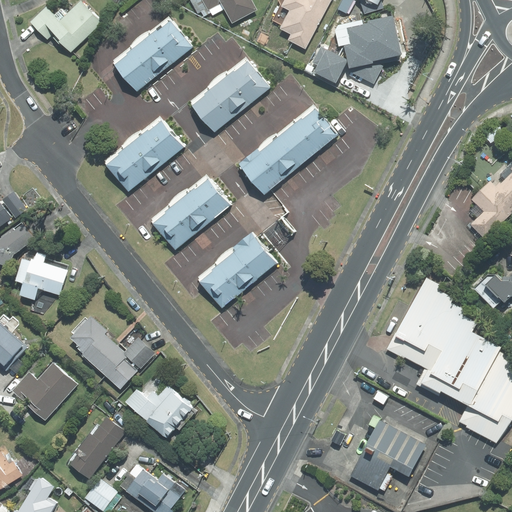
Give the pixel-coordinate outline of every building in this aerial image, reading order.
[(51,5),(34,21),(43,30),(51,39),(59,31),(61,33),(68,40),(76,49),(107,21),(87,0),(85,0),(71,14),(65,20),(59,13),(51,5)] [(212,9),(207,0),(197,0),(206,16),(213,12),(215,15),(229,8),(226,2),(212,9)] [(207,0),(212,9),(226,2),(229,8),(236,21),(261,9),(256,0),(207,0)] [(288,0),(287,4),(295,9),(285,27),(296,33),(293,39),(309,47),(334,0),(288,0)] [(385,2),(381,0),(367,0),(364,1),(368,13),(386,7),(385,2)] [(65,7),(59,13),(65,20),(71,14),(65,7)] [(350,14),(353,23),(367,18),(364,10),(350,14)] [(134,45),(117,58),(121,63),(132,54),(131,53),(163,28),(165,30),(178,19),(176,17),(174,18),(172,16),(154,30),(153,29),(149,30),(145,33),(142,35),(139,38),(136,42),(134,44),(134,45)] [(132,54),(121,63),(142,90),(198,47),(178,19),(165,30),(163,28),(131,53),(132,54)] [(381,20),(355,25),(363,63),(394,56),(409,53),(401,19),(382,23),(381,20)] [(68,40),(61,33),(58,36),(62,40),(65,43),(68,40)] [(242,70),(256,60),(254,57),(252,59),(249,56),(231,71),(230,70),(228,71),(225,72),(222,74),(219,76),(216,79),(214,81),(212,84),(212,85),(195,99),(198,103),(211,93),(210,92),(241,68),(242,70)] [(211,93),(198,103),(219,131),(277,87),(256,60),(242,70),(241,68),(210,92),(211,93)] [(364,72),(354,91),(373,100),(383,82),(364,72)] [(261,147),(262,148),(263,147),(266,150),(321,107),(320,105),(318,106),(316,104),(280,133),(279,132),(277,133),(273,135),(270,138),(266,141),(263,145),(261,147)] [(262,148),(245,161),(270,192),(271,191),(343,134),(334,123),(321,107),(266,150),(263,147),(262,148)] [(156,129),(169,119),(167,117),(165,118),(163,115),(145,130),(144,129),(141,130),(138,132),(135,134),(132,136),(129,139),(127,142),(125,144),(126,145),(109,158),(113,163),(126,152),(125,151),(155,127),(156,129)] [(126,152),(113,163),(133,190),(190,146),(169,119),(156,129),(155,127),(125,151),(126,152)] [(488,183),(470,200),(483,213),(469,226),(483,241),(511,213),(511,160),(505,167),(511,172),(494,188),(489,182),(488,183)] [(489,169),(482,175),(488,183),(489,182),(495,177),(489,169)] [(202,188),(215,177),(213,175),(212,176),(210,174),(191,188),(191,187),(187,189),(183,191),(178,195),(175,199),(172,202),(173,203),(155,217),(159,221),(172,211),(171,210),(201,186),(202,188)] [(172,211),(159,221),(180,248),(236,204),(215,177),(202,188),(201,186),(171,210),(172,211)] [(10,196),(6,198),(19,217),(30,209),(17,191),(10,196)] [(0,200),(0,228),(17,217),(3,198),(0,200)] [(271,228),(262,234),(274,250),(283,244),(301,231),(289,215),(276,224),(271,228)] [(43,237),(31,220),(1,242),(0,243),(0,263),(2,265),(4,260),(16,264),(21,252),(43,237)] [(241,250),(205,278),(210,285),(227,306),(284,262),(274,250),(262,234),(258,230),(238,246),(241,250)] [(241,250),(238,246),(237,245),(235,246),(232,248),(229,250),(226,252),(223,255),(220,258),(219,261),(202,275),(205,278),(241,250)] [(32,256),(29,255),(28,257),(26,257),(19,279),(29,282),(25,294),(40,299),(42,293),(44,293),(45,292),(46,291),(48,289),(64,295),(73,268),(49,260),(50,259),(52,254),(43,251),(41,257),(39,256),(40,255),(33,253),(32,256)] [(486,276),(473,290),(492,308),(499,301),(502,304),(511,293),(511,274),(507,279),(508,283),(499,283),(494,276),(486,276)] [(441,286),(425,279),(386,350),(426,370),(418,384),(467,408),(498,352),(499,349),(470,334),(475,324),(461,317),(464,312),(450,304),(451,298),(438,292),(441,286)] [(113,329),(97,314),(76,336),(85,344),(82,347),(124,388),(159,352),(143,336),(129,350),(119,340),(110,332),(113,329)] [(32,346),(1,317),(0,317),(0,361),(5,366),(9,370),(32,346)] [(511,359),(498,352),(467,408),(458,423),(466,427),(465,429),(477,435),(496,444),(509,422),(511,417),(511,359)] [(82,383),(58,362),(43,379),(33,370),(16,390),(21,394),(49,420),(82,383)] [(148,394),(141,388),(130,401),(153,421),(154,420),(172,435),(175,432),(182,424),(186,428),(202,410),(197,406),(199,405),(181,389),(179,391),(172,384),(162,396),(156,391),(151,397),(148,394)] [(130,430),(111,416),(98,433),(95,431),(80,451),(83,453),(76,462),(95,476),(130,430)] [(424,446),(378,422),(349,478),(377,492),(388,470),(407,479),(424,446)] [(336,430),(331,441),(340,445),(345,435),(336,430)] [(13,462),(6,450),(0,453),(0,491),(28,474),(18,459),(13,462)] [(163,477),(148,467),(131,490),(161,511),(175,511),(178,509),(176,508),(190,488),(167,471),(163,477)] [(59,485),(44,476),(24,510),(21,508),(18,511),(55,511),(60,504),(51,498),(59,485)] [(104,477),(89,497),(106,510),(121,490),(104,477)] [(97,511),(89,503),(80,511),(97,511)]
